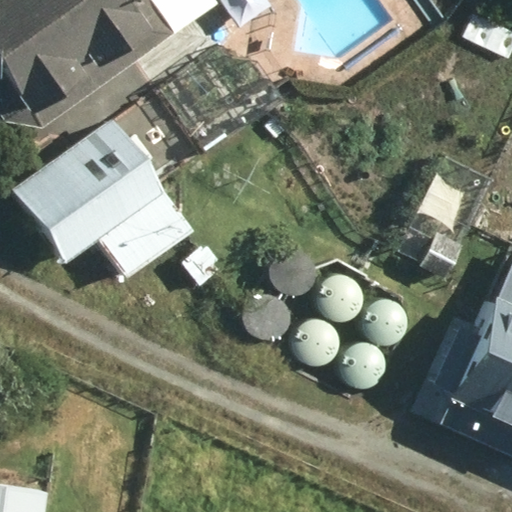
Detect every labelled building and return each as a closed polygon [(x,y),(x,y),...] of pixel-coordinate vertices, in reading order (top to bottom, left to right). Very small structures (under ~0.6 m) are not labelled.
[(0,0),(0,120),(20,125),(154,34),(152,31),(196,0),(0,0)] [(92,115),(0,181),(0,195),(48,261),(81,237),(108,274),(173,226),(92,115)] [(478,190),(436,168),(414,211),(436,223),(417,261),(446,276),(465,239),(455,234),(478,190)] [(453,381),(438,412),(511,447),(511,256),(477,331),(464,325),(440,374),(453,381)] [(0,484),(0,511),(19,511),(23,487),(0,484)]
